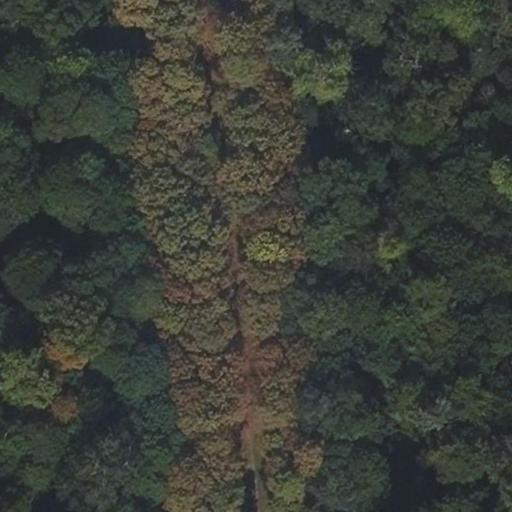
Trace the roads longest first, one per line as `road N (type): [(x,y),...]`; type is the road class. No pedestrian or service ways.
road 1 (track): [(153,0),(210,511)]
road 2 (track): [(306,511),(249,0)]
